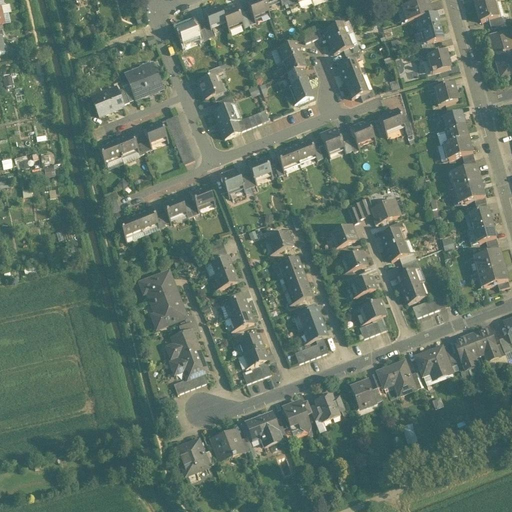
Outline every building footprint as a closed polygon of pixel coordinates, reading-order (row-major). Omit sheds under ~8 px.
[(262,0),(255,0),(246,4),(250,13),(253,20),(254,20),(268,14),(265,7),(262,0)] [(285,0),(288,5),(289,10),(299,6),(298,3),(297,3),(295,0),(285,0)] [(493,0),(474,0),(478,11),(495,6),(495,5),(493,0)] [(427,3),(403,10),(407,25),(419,22),(431,18),(427,3)] [(495,6),(478,11),(482,25),(490,23),(499,20),(499,19),(502,19),(505,18),(501,4),(495,5),(495,6)] [(235,8),(220,14),(224,24),(227,31),(241,26),(242,25),(239,16),(235,8)] [(218,9),(203,15),(208,27),(209,30),(210,30),(224,24),(220,14),(218,9)] [(250,13),(244,15),(250,28),(256,25),(254,20),(253,20),(250,13)] [(244,14),(239,16),(242,25),(241,26),(244,31),(250,28),(244,15),(244,14)] [(431,18),(419,22),(423,34),(439,30),(435,18),(435,17),(431,18)] [(499,20),(490,23),(492,31),(504,28),(502,19),(499,19),(499,20)] [(193,24),(183,29),(183,30),(181,30),(180,30),(177,31),(176,31),(182,46),(199,40),(197,34),(193,24)] [(341,26),(324,33),(329,45),(346,39),(341,26)] [(209,30),(208,27),(203,29),(204,31),(207,40),(213,38),(210,30),(209,30)] [(439,30),(423,34),(426,46),(426,47),(433,45),(442,42),(439,30)] [(204,31),(197,34),(199,40),(201,45),(208,42),(207,40),(204,31)] [(314,31),(307,34),(312,44),(318,41),(314,31)] [(495,58),(511,52),(511,51),(509,41),(511,41),(510,33),(490,38),(495,58)] [(307,34),(301,36),(305,46),(312,44),(307,34)] [(346,39),(329,45),(334,58),(343,54),(351,51),(350,50),(346,39)] [(295,45),(271,54),(276,68),(285,64),(300,58),(295,45)] [(433,45),(426,47),(426,46),(421,48),(423,54),(435,51),(433,45)] [(357,47),(350,50),(351,51),(343,54),(345,59),(357,54),(360,53),(357,47)] [(423,54),(420,55),(422,61),(428,59),(436,56),(435,51),(423,54)] [(511,52),(495,58),(501,80),(511,76),(511,52)] [(357,54),(345,59),(348,65),(353,62),(353,63),(360,60),(357,54)] [(436,56),(428,59),(432,74),(431,74),(432,76),(450,71),(445,54),(436,56)] [(300,58),(285,64),(290,76),(302,71),(305,70),(300,58)] [(348,65),(338,68),(345,85),(360,79),(353,63),(353,62),(348,65)] [(153,66),(149,67),(148,66),(140,70),(140,71),(130,75),(134,85),(128,87),(135,103),(152,96),(153,97),(158,95),(157,94),(163,91),(153,66)] [(220,69),(208,74),(210,79),(216,77),(217,77),(223,74),(220,69)] [(302,71),(290,76),(286,77),(291,89),(306,83),(302,71)] [(210,79),(197,84),(205,103),(215,99),(214,97),(223,93),(217,77),(216,77),(210,79)] [(3,79),(4,88),(12,87),(11,78),(3,79)] [(367,95),(360,79),(345,85),(352,102),(360,99),(367,96),(367,95)] [(306,83),(291,89),(298,106),(313,100),(306,83)] [(443,83),(428,88),(429,94),(438,92),(437,91),(445,89),(443,83)] [(445,89),(437,91),(438,92),(442,109),(459,104),(454,86),(445,89)] [(128,87),(122,89),(123,91),(129,105),(135,103),(128,87)] [(123,91),(116,94),(122,108),(129,105),(123,91)] [(115,92),(92,101),(99,119),(123,110),(122,108),(116,94),(115,92)] [(373,93),(367,95),(367,96),(360,99),(362,104),(375,99),(373,93)] [(231,99),(218,104),(221,111),(228,108),(229,109),(234,106),(231,99)] [(229,109),(228,108),(221,111),(213,114),(220,131),(237,124),(241,123),(234,106),(229,109)] [(398,112),(379,120),(385,135),(403,128),(404,127),(400,119),(398,112)] [(265,113),(258,116),(263,126),(269,123),(265,113)] [(448,113),(437,116),(439,122),(445,121),(445,120),(450,119),(448,113)] [(450,119),(445,120),(445,121),(448,133),(466,128),(462,115),(450,119)] [(258,116),(253,118),(257,128),(263,126),(258,116)] [(412,137),(407,117),(400,119),(404,127),(403,128),(405,132),(405,133),(408,139),(412,137)] [(253,118),(248,120),(252,130),(257,128),(253,118)] [(176,119),(165,123),(168,129),(178,125),(176,119)] [(248,120),(242,122),(247,132),(252,130),(248,120)] [(247,132),(242,122),(241,123),(237,124),(241,134),(247,132)] [(237,124),(220,131),(225,142),(242,135),(241,134),(237,124)] [(367,124),(350,131),(353,140),(356,148),(357,147),(374,141),(367,124)] [(160,125),(143,132),(146,140),(149,147),(150,147),(166,140),(160,125)] [(178,125),(168,129),(170,134),(180,130),(178,125)] [(466,128),(448,133),(452,145),(469,140),(466,128)] [(180,130),(170,134),(172,140),(183,136),(180,130)] [(336,132),(320,138),(327,156),(343,150),(341,145),(336,132)] [(183,136),(172,140),(174,145),(185,141),(183,136)] [(131,137),(114,144),(120,159),(137,152),(136,148),(131,137)] [(149,147),(146,140),(140,142),(141,146),(145,155),(152,152),(150,147),(149,147)] [(356,148),(353,140),(348,142),(352,153),(353,155),(359,153),(357,147),(356,148)] [(452,145),(445,147),(449,163),(463,159),(473,156),(474,156),(473,156),(469,141),(470,141),(469,140),(452,145)] [(185,141),(174,145),(177,151),(187,146),(185,141)] [(348,142),(341,145),(343,150),(345,156),(352,153),(348,142)] [(309,143),(292,149),(298,164),(315,158),(313,153),(309,143)] [(114,144),(98,150),(104,165),(120,159),(114,144)] [(145,155),(141,146),(136,148),(137,152),(139,158),(146,156),(145,155)] [(187,146),(177,151),(179,156),(189,152),(187,146)] [(292,149),(276,156),(279,165),(282,171),(298,164),(292,149)] [(319,151),(313,153),(315,158),(317,163),(323,161),(319,151)] [(189,152),(179,156),(181,161),(191,157),(189,152)] [(473,156),(463,159),(465,166),(475,162),(473,156)] [(19,172),(29,168),(25,157),(15,161),(19,172)] [(191,157),(181,161),(184,168),(194,164),(191,157)] [(271,175),(265,160),(248,167),(250,174),(254,182),(271,175)] [(475,162),(465,166),(466,172),(477,169),(475,162)] [(279,165),(274,167),(278,179),(284,176),(282,171),(279,165)] [(466,172),(453,176),(457,191),(481,185),(477,170),(477,169),(466,172)] [(236,172),(220,178),(227,195),(243,189),(239,179),(236,172)] [(254,182),(250,174),(245,176),(251,190),(257,188),(254,182)] [(251,190),(245,176),(239,179),(243,189),(244,193),(251,190)] [(481,185),(457,191),(461,207),(475,203),(485,200),(481,185)] [(207,189),(190,196),(193,203),(196,211),(197,211),(213,204),(207,189)] [(115,194),(104,198),(106,206),(116,202),(116,203),(118,202),(115,194)] [(179,200),(162,207),(165,215),(170,225),(171,227),(169,222),(185,215),(186,215),(182,207),(179,200)] [(485,200),(475,203),(476,209),(477,209),(487,206),(485,200)] [(371,201),(359,205),(364,218),(370,216),(369,214),(372,213),(372,212),(374,211),(371,201)] [(116,202),(106,206),(107,212),(118,208),(116,203),(116,202)] [(196,211),(193,203),(188,206),(192,216),(193,219),(199,216),(197,211),(196,211)] [(374,211),(372,212),(372,213),(377,227),(401,218),(395,203),(374,211)] [(187,205),(182,207),(186,215),(185,215),(186,218),(192,216),(188,206),(187,205)] [(359,205),(353,208),(354,210),(348,212),(354,227),(360,225),(359,222),(365,220),(364,218),(359,205)] [(487,206),(477,209),(476,209),(473,210),(474,215),(489,212),(487,206)] [(118,208),(107,212),(109,218),(120,213),(118,208)] [(151,211),(135,218),(142,235),(158,229),(157,227),(158,226),(156,222),(151,211)] [(474,215),(471,216),(475,230),(492,226),(489,212),(474,215)] [(165,215),(160,217),(161,220),(164,227),(170,225),(165,215)] [(135,218),(118,225),(125,242),(132,239),(133,243),(143,239),(142,235),(135,218)] [(301,230),(297,219),(292,221),(296,232),(301,230)] [(161,220),(156,222),(158,226),(157,227),(158,229),(159,232),(165,230),(164,227),(161,220)] [(402,224),(388,229),(390,235),(399,232),(404,230),(402,224)] [(492,226),(475,230),(479,246),(486,244),(497,241),(492,226)] [(350,228),(333,234),(339,250),(356,244),(350,228)] [(390,235),(382,238),(387,251),(404,245),(399,232),(390,235)] [(287,234),(270,241),(276,255),(292,249),(287,234)] [(454,250),(451,238),(442,240),(445,252),(454,250)] [(497,241),(486,244),(488,250),(498,247),(497,241)] [(404,245),(387,251),(392,264),(400,261),(409,258),(408,257),(414,255),(409,243),(404,245)] [(498,247),(488,250),(489,256),(500,253),(498,247)] [(489,256),(476,260),(484,290),(498,287),(508,284),(509,284),(509,283),(508,283),(500,253),(489,256)] [(361,255),(344,261),(349,274),(352,273),(366,268),(361,255)] [(414,255),(408,257),(409,258),(400,261),(402,267),(416,261),(414,255)] [(227,259),(210,266),(216,279),(232,272),(227,259)] [(297,260),(280,267),(285,280),(302,273),(297,260)] [(416,261),(402,267),(406,276),(414,273),(420,271),(416,261)] [(232,272),(216,279),(221,292),(238,285),(232,272)] [(302,273),(285,280),(290,293),(307,286),(302,273)] [(349,274),(341,277),(344,283),(350,281),(354,279),(352,273),(349,274)] [(406,276),(397,279),(402,292),(419,286),(414,273),(406,276)] [(168,275),(140,286),(144,296),(152,293),(156,305),(177,297),(168,275)] [(354,279),(350,281),(352,286),(353,286),(363,282),(361,276),(354,279)] [(363,282),(353,286),(358,299),(375,292),(370,279),(363,282)] [(508,284),(498,287),(499,292),(510,289),(508,284)] [(307,286),(290,293),(295,306),(312,299),(307,286)] [(419,286),(402,292),(408,307),(425,301),(419,286)] [(156,305),(154,306),(158,316),(152,318),(157,331),(186,320),(177,297),(156,305)] [(442,298),(436,301),(440,312),(446,310),(442,298)] [(243,300),(226,306),(231,319),(231,320),(248,313),(243,300)] [(436,301),(430,303),(435,314),(440,312),(436,301)] [(380,303),(361,311),(367,326),(375,322),(382,320),(385,318),(380,303)] [(430,303),(425,305),(429,316),(435,314),(430,303)] [(425,305),(419,307),(423,318),(429,316),(425,305)] [(311,306),(300,311),(302,316),(313,312),(311,306)] [(419,307),(413,310),(417,321),(423,318),(419,307)] [(302,316),(299,317),(305,332),(322,326),(316,311),(313,312),(302,316)] [(248,313),(231,320),(231,319),(226,322),(225,324),(226,327),(228,328),(234,326),(236,333),(253,326),(248,313)] [(382,320),(375,322),(376,324),(381,335),(387,332),(382,320)] [(376,324),(370,326),(375,337),(381,335),(376,324)] [(322,326),(305,332),(310,345),(315,343),(323,340),(327,339),(322,326)] [(370,326),(365,328),(369,340),(375,337),(370,326)] [(365,328),(359,330),(363,342),(369,340),(365,328)] [(489,332),(472,338),(480,357),(486,355),(490,364),(500,360),(489,332)] [(191,334),(172,341),(175,349),(168,352),(172,363),(198,353),(191,334)] [(258,337),(241,344),(242,346),(236,348),(240,359),(246,357),(263,350),(258,337)] [(472,338),(456,345),(467,373),(477,369),(473,359),(480,357),(472,338)] [(328,355),(323,340),(315,343),(317,347),(321,358),(328,355)] [(321,358),(317,347),(312,349),(316,360),(321,358)] [(457,363),(450,347),(444,349),(452,369),(458,367),(456,363),(457,363)] [(312,349),(306,351),(310,362),(316,360),(312,349)] [(263,350),(246,357),(251,370),(258,367),(266,364),(268,364),(263,350)] [(442,350),(417,360),(426,385),(452,375),(442,350)] [(306,351),(300,353),(305,364),(310,362),(306,351)] [(172,363),(170,363),(174,374),(183,371),(187,381),(187,382),(192,380),(198,378),(203,376),(207,375),(198,353),(172,363)] [(300,353),(294,356),(299,367),(305,364),(300,353)] [(266,364),(258,367),(259,369),(263,380),(271,377),(266,364)] [(405,364),(378,374),(378,375),(383,388),(384,391),(399,385),(403,397),(416,392),(410,377),(405,364)] [(259,369),(253,371),(258,383),(263,380),(259,369)] [(258,383),(253,371),(248,373),(252,385),(258,383)] [(248,373),(242,376),(246,387),(252,385),(248,373)] [(378,375),(373,377),(378,390),(383,388),(378,375)] [(416,375),(410,377),(416,392),(422,390),(416,375)] [(203,376),(198,378),(201,388),(207,386),(203,376)] [(198,378),(192,380),(196,390),(201,388),(198,378)] [(192,380),(187,382),(187,381),(186,382),(190,392),(196,390),(192,380)] [(186,382),(181,384),(185,395),(190,392),(186,382)] [(369,383),(361,385),(362,387),(351,392),(357,408),(362,405),(364,410),(377,405),(372,392),(369,383)] [(181,384),(173,387),(177,397),(185,395),(181,384)] [(378,390),(372,392),(377,405),(383,403),(378,390)] [(333,400),(332,397),(314,404),(315,407),(321,421),(322,425),(340,418),(339,415),(333,400)] [(345,412),(339,398),(333,400),(339,415),(345,412)] [(309,410),(307,403),(301,405),(306,418),(311,416),(311,415),(309,410)] [(301,405),(301,404),(287,410),(288,410),(282,412),(288,426),(284,427),(286,431),(289,430),(290,430),(293,437),(295,438),(301,436),(302,434),(303,434),(311,431),(306,418),(301,405)] [(321,421),(315,407),(309,410),(311,415),(311,416),(315,424),(321,421)] [(271,416),(246,426),(251,440),(263,436),(265,440),(260,441),(264,450),(281,443),(271,416)] [(408,445),(417,442),(412,425),(403,428),(408,445)] [(236,433),(212,442),(219,460),(231,456),(232,460),(235,459),(244,455),(240,443),(236,433)] [(250,454),(245,441),(240,443),(244,455),(244,456),(250,454)] [(198,444),(175,452),(185,479),(208,470),(203,456),(198,444)] [(208,454),(203,456),(208,470),(214,468),(208,454)] [(291,464),(289,456),(280,458),(284,475),(292,473),(290,464),(291,464)]
